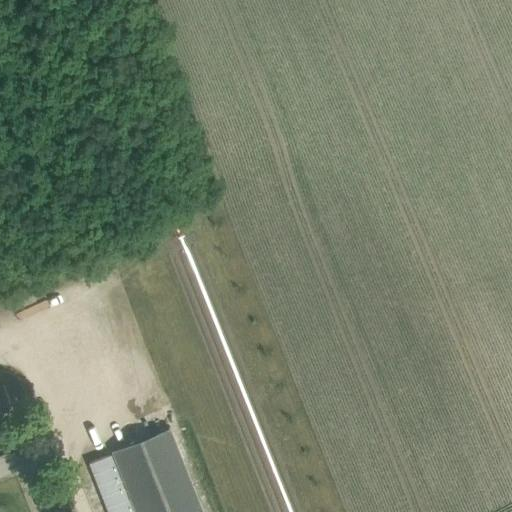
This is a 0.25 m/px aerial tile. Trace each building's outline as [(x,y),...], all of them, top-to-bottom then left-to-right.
[(109,281),(159,259),(155,249),(104,271),(109,281)] [(106,303),(153,280),(149,270),(101,293),(106,303)] [(0,386),(0,420),(16,414),(4,384),(0,386)] [(137,511),(205,511),(172,427),(112,450),(131,497),(136,509),(137,511)] [(112,454),(89,462),(108,511),(134,511),(134,510),(136,509),(131,497),(129,498),(112,454)]
